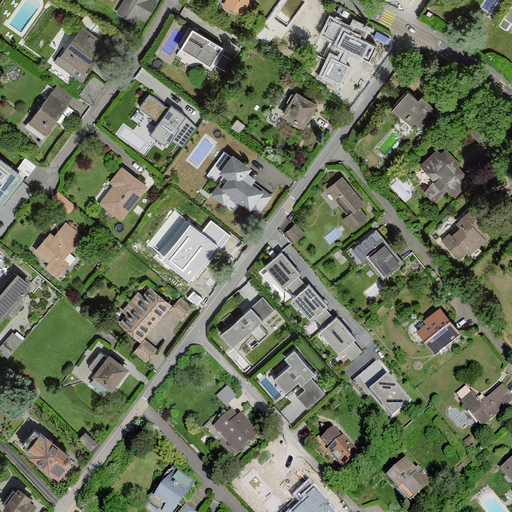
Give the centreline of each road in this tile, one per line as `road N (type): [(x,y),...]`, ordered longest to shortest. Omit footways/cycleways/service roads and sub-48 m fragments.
road 1 (residential): [(413,34),(196,332)]
road 2 (residential): [(357,511),(196,332)]
road 3 (residential): [(173,0),(44,182)]
road 4 (residential): [(237,511),(139,408)]
road 5 (residential): [(139,408),(61,511)]
